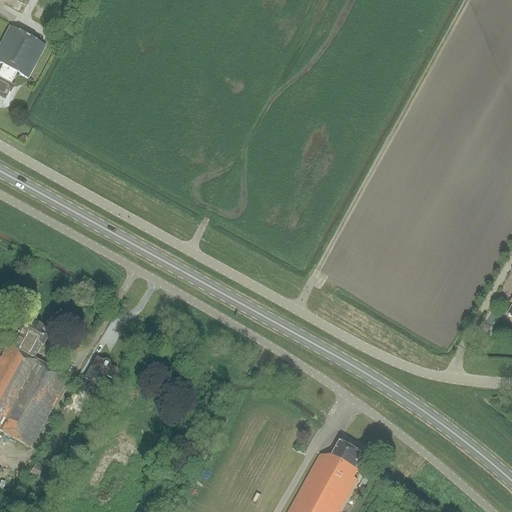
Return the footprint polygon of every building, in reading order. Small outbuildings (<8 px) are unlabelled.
[(28,79),(45,46),(10,27),(0,45),(0,63),(1,64),(0,65),(0,100),(4,102),(9,93),(10,94),(14,88),(12,87),(19,74),(28,79)] [(7,343),(0,355),(0,431),(29,447),(68,377),(33,358),(40,345),(42,346),(50,331),(25,317),(17,331),(20,333),(12,347),(7,343)] [(111,379),(117,369),(110,365),(110,361),(106,359),(101,360),(96,357),(83,378),(88,380),(88,386),(93,389),(97,387),(105,375),(111,379)] [(137,482),(147,466),(140,461),(149,445),(144,442),(146,439),(138,433),(117,466),(134,476),(132,479),(137,482)] [(358,461),(362,453),(342,441),(334,455),(322,455),(290,511),(340,511),(358,479),(356,478),(360,470),(357,469),(361,462),(358,461)] [(50,473),(36,465),(30,475),(44,483),(50,473)]
